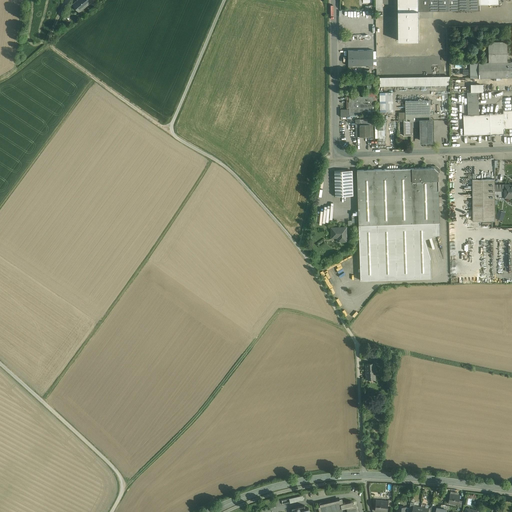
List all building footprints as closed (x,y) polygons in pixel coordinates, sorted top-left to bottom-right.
[(95,0),(78,0),(73,4),(80,13),(96,0),(95,0)] [(397,0),(398,41),(418,40),(418,11),(417,0),(397,0)] [(438,0),(417,0),(418,11),(438,10),(438,0)] [(458,0),(438,0),(438,10),(458,10),(458,0)] [(478,0),(458,0),(458,10),(479,10),(479,4),(478,4),(478,0)] [(450,58),(449,27),(442,27),(443,58),(450,58)] [(506,62),(506,43),(489,43),(489,62),(506,62)] [(373,50),(348,50),(348,66),(354,66),(360,66),(373,65),(373,50)] [(511,62),(479,63),(480,78),(511,77),(511,62)] [(479,63),(470,63),(471,78),(480,78),(479,63)] [(450,77),(380,78),(380,86),(450,85),(450,77)] [(392,92),(380,93),(380,112),(385,112),(392,112),(392,92)] [(476,92),(467,92),(468,115),(477,115),(476,92)] [(377,93),(367,93),(367,97),(373,97),(373,102),(377,102),(377,93)] [(347,110),(341,110),(341,117),(356,116),(356,113),(350,113),(350,96),(346,96),(347,110)] [(360,96),(350,96),(350,113),(356,113),(359,113),(359,111),(359,97),(360,97),(360,96)] [(360,97),(359,97),(359,111),(373,111),(373,102),(373,97),(367,97),(360,97)] [(430,100),(405,101),(405,112),(406,119),(406,120),(406,121),(413,121),(421,121),(431,121),(431,120),(430,100)] [(511,110),(503,111),(503,113),(490,114),(490,134),(490,135),(505,134),(504,129),(511,129),(511,128),(511,110)] [(468,115),(463,115),(464,135),(490,134),(490,114),(477,115),(468,115)] [(406,120),(406,119),(403,119),(403,120),(403,121),(404,121),(404,136),(404,134),(411,134),(411,136),(413,135),(413,127),(413,121),(406,121),(406,120)] [(431,120),(431,121),(421,121),(421,127),(422,141),(432,141),(432,133),(432,128),(432,120),(431,120)] [(370,124),(355,125),(356,137),(370,137),(370,124)] [(432,168),(357,170),(359,225),(434,223),(432,181),(432,168)] [(349,171),(334,171),(335,196),(350,195),(349,171)] [(495,179),(472,179),(472,215),(472,221),(495,221),(495,179)] [(505,211),(498,209),(495,218),(503,221),(505,211)] [(434,223),(359,225),(361,280),(431,278),(431,259),(424,239),(437,235),(436,222),(434,223)] [(346,227),(332,228),(332,237),(338,237),(338,241),(339,241),(339,242),(340,242),(340,241),(346,241),(346,227)] [(374,363),(365,363),(366,379),(375,379),(374,363)] [(456,492),(451,491),(450,494),(449,502),(458,504),(458,500),(459,495),(455,494),(456,492)] [(388,501),(376,500),(375,510),(387,511),(388,506),(388,501)] [(356,511),(355,505),(353,505),(353,501),(341,504),(341,501),(320,506),(320,503),(319,503),(320,506),(318,506),(319,511),(327,511),(328,511),(331,511),(334,511),(335,511),(335,510),(338,510),(339,511),(343,510),(342,508),(347,507),(347,511),(349,510),(349,511),(356,511)]
